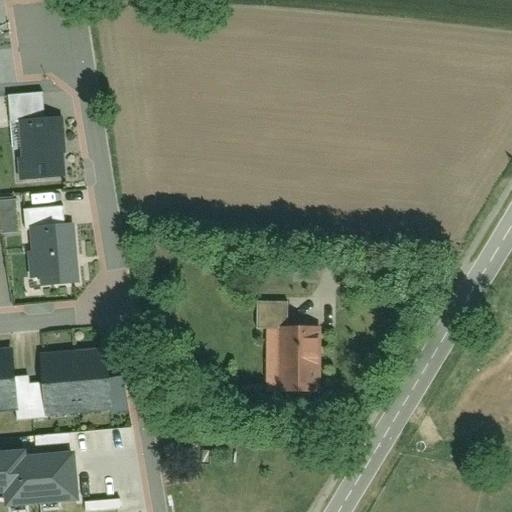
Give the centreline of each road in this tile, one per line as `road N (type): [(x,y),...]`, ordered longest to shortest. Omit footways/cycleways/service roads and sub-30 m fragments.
road 1 (tertiary): [(341,511),(511,230)]
road 2 (residential): [(126,312),(0,324)]
